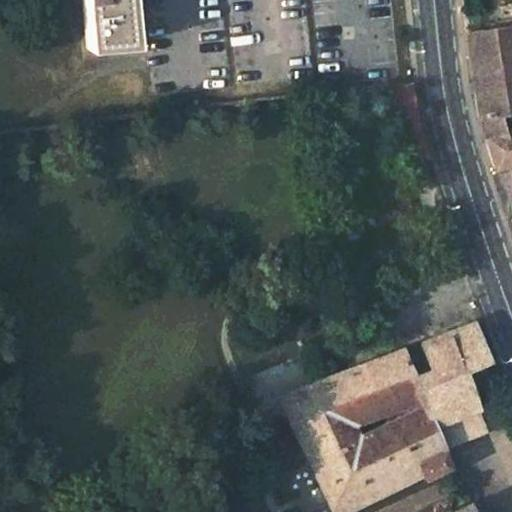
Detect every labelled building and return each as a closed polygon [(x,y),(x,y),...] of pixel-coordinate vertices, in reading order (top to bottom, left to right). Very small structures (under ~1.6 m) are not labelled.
[(81,0),(86,49),(133,44),(128,0),(81,0)] [(511,132),(509,133),(506,115),(511,113),(511,28),(472,35),(478,86),(486,133),(499,177),(502,177),(506,191),(510,190),(511,189),(511,132)] [(377,85),(395,158),(426,150),(419,126),(412,81),(377,85)] [(372,251),(380,275),(418,260),(409,237),(372,251)] [(400,349),(279,396),(334,511),(342,511),(420,472),(423,477),(447,465),(441,450),(485,431),(470,393),(461,370),(486,359),(472,321),(419,342),(430,373),(411,380),(400,349)] [(470,393),(494,384),(484,360),(461,370),(470,393)] [(471,511),(466,503),(448,511),(471,511)]
